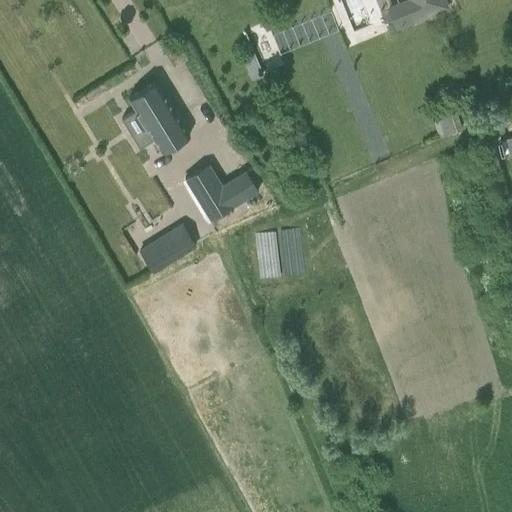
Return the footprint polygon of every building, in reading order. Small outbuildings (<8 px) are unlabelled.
[(411,0),(419,20),(444,9),(440,0),(411,0)] [(253,52),(242,57),(251,79),(263,74),(253,52)] [(190,135),(156,80),(129,97),(162,152),(190,135)] [(438,132),(460,128),(457,108),(435,111),(438,132)] [(208,163),(184,178),(210,220),(234,205),(208,163)] [(182,223),(139,250),(153,273),(196,246),(182,223)]
